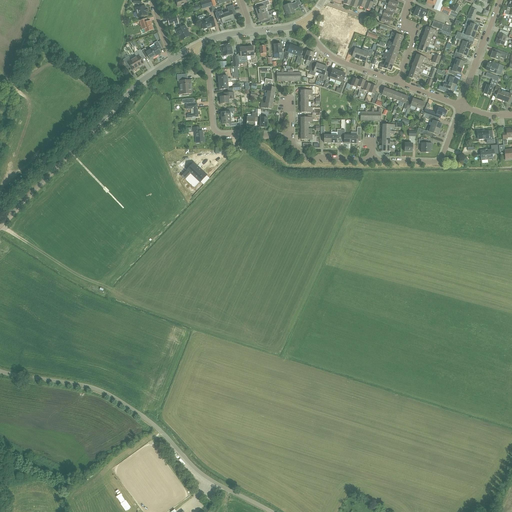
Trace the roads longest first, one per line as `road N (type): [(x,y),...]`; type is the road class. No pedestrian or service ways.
road 1 (unclassified): [(271,511),(195,469),(161,431),(101,391),(0,371)]
road 2 (secondary): [(0,227),(130,91),(171,61)]
road 3 (residential): [(292,143),(216,131),(208,72),(194,48)]
road 4 (residential): [(373,160),(438,162),(461,106)]
